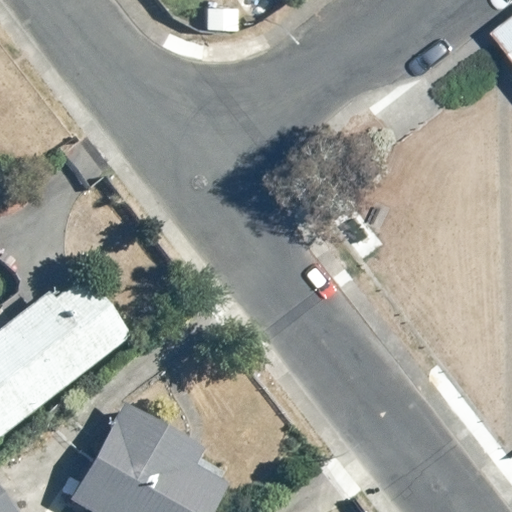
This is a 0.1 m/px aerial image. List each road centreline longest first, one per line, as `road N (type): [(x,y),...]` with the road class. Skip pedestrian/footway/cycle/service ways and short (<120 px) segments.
road 1 (residential): [(186,167),(453,511)]
road 2 (residential): [(401,0),(186,167)]
road 3 (residential): [(55,0),(186,167)]
